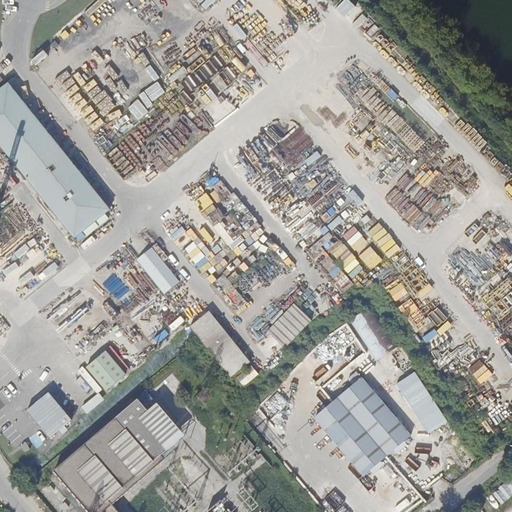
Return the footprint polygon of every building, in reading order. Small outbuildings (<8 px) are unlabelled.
[(343,0),(336,8),(357,28),(368,17),(350,0),(343,0)] [(7,84),(0,89),(0,145),(72,237),(107,210),(7,84)] [(150,247),(135,259),(163,293),(178,281),(150,247)] [(271,329),(289,344),(311,319),(294,304),(271,329)] [(352,318),(377,359),(393,349),(408,374),(417,369),(401,343),(398,345),(373,305),(352,318)] [(208,310),(189,326),(199,338),(209,329),(217,322),(208,310)] [(250,362),(217,322),(209,329),(199,338),(230,377),(250,362)] [(100,391),(125,369),(115,357),(116,355),(109,347),(82,370),(100,391)] [(397,382),(427,432),(447,421),(418,370),(397,382)] [(347,378),(353,385),(361,377),(356,371),(347,378)] [(323,410),(314,418),(347,457),(356,468),(364,477),(412,435),(362,377),(361,377),(353,385),(323,410)] [(83,405),(88,412),(105,399),(101,392),(83,405)] [(52,397),(27,408),(39,433),(64,422),(52,397)] [(137,398),(54,470),(89,511),(118,511),(112,505),(164,459),(161,455),(168,449),(141,418),(149,411),(137,398)] [(309,411),(314,418),(323,410),(318,403),(309,411)] [(353,471),(356,468),(347,457),(344,460),(353,471)]
